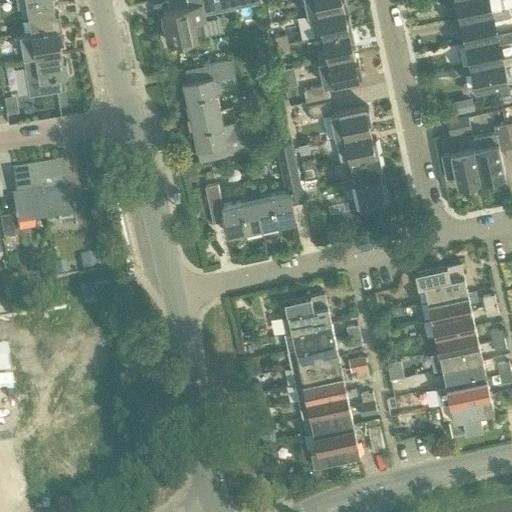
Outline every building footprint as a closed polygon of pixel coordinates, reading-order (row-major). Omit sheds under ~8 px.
[(305,0),(309,13),(344,5),(343,0),(305,0)] [(503,8),(501,0),(458,0),(462,17),(503,8)] [(59,12),(56,12),(55,3),(29,7),(33,31),(61,27),(59,12)] [(205,35),(202,20),(205,19),(202,3),(163,12),(170,43),(205,35)] [(324,35),(352,28),(349,14),(346,14),(344,5),(309,13),(314,37),(324,34),(324,35)] [(467,40),(497,34),(495,21),(511,17),(509,7),(503,8),(462,17),(467,40)] [(61,41),(64,40),(61,27),(33,31),(21,33),(25,56),(62,50),(61,41)] [(329,58),(354,52),(352,44),(355,42),(352,28),(324,35),(329,58)] [(472,64),(503,57),(500,44),(511,41),(511,30),(497,34),(467,40),(472,64)] [(276,45),(289,42),(288,34),(274,37),(276,45)] [(277,52),(291,49),(289,42),(276,45),(277,52)] [(59,75),(66,74),(66,73),(69,72),(67,59),(64,59),(62,50),(25,56),(31,93),(61,88),(59,75)] [(354,52),(329,58),(334,82),(360,76),(359,75),(362,74),(359,61),(356,61),(354,52)] [(511,55),(503,57),(472,64),(478,89),(508,82),(505,67),(511,65),(511,55)] [(208,76),(183,81),(197,148),(223,143),(225,155),(258,148),(252,118),(225,124),(218,92),(239,88),(232,58),(206,64),(208,76)] [(511,102),(511,100),(508,82),(498,84),(502,104),(511,102)] [(474,109),(471,97),(455,101),(457,112),(474,109)] [(366,105),(334,112),(331,100),(308,105),(310,117),(331,113),(336,137),(371,129),(369,121),(372,119),(369,106),(366,106),(366,105)] [(450,133),(472,128),(469,115),(447,119),(450,133)] [(511,146),(511,143),(510,135),(507,122),(495,125),(496,132),(473,137),(476,147),(482,177),(486,176),(488,180),(497,178),(497,174),(506,172),(501,149),(511,146)] [(376,138),(373,138),(371,129),(336,137),(342,161),(351,159),(379,152),(376,138)] [(291,196),(303,193),(292,141),(279,144),(289,190),(256,197),(262,228),(296,221),(291,196)] [(473,179),(482,177),(476,147),(442,154),(447,177),(456,175),(458,182),(462,181),(464,185),(473,183),(473,179)] [(380,168),(382,166),(379,152),(351,159),(356,182),(381,176),(380,168)] [(304,170),(316,167),(314,158),(302,161),(304,170)] [(72,193),(68,193),(63,165),(38,169),(47,225),(76,220),(75,214),(77,214),(76,209),(75,210),(72,193)] [(189,181),(198,179),(196,167),(187,168),(189,181)] [(306,179),(318,176),(316,167),(304,170),(306,179)] [(19,229),(47,225),(38,169),(13,173),(18,201),(14,202),(17,219),(16,219),(16,224),(18,223),(19,229)] [(386,185),(383,185),(381,176),(356,182),(361,206),(387,200),(387,199),(389,198),(386,185)] [(262,228),(256,197),(223,203),(218,183),(206,185),(214,222),(215,222),(215,221),(222,219),(225,218),(229,235),(262,228)] [(334,225),(358,220),(356,207),(332,213),(334,225)] [(5,241),(16,239),(12,219),(2,220),(5,241)] [(98,265),(96,257),(81,259),(82,267),(83,272),(86,272),(98,269),(99,269),(98,265)] [(428,301),(468,292),(461,261),(446,264),(446,265),(415,271),(418,285),(424,284),(428,301)] [(68,274),(67,270),(66,264),(55,266),(56,272),(57,276),(68,274)] [(332,322),(328,304),(327,304),(325,292),(311,295),(311,294),(310,294),(310,295),(279,302),(279,303),(282,314),(282,315),(286,332),(292,330),(332,322)] [(432,317),(472,308),(468,292),(428,301),(432,317)] [(485,305),(496,303),(494,294),(483,296),(485,305)] [(487,315),(499,312),(496,303),(485,305),(487,315)] [(436,335),(476,326),(472,308),(432,317),(436,335)] [(295,347),(335,338),(332,322),(292,330),(295,346),(295,347)] [(348,335),(360,333),(358,323),(346,326),(348,335)] [(439,351),(479,342),(476,326),(436,335),(439,351)] [(492,339),(504,337),(502,327),(490,330),(492,339)] [(350,345),(362,342),(360,333),(348,335),(350,345)] [(494,349),(506,346),(504,337),(492,339),(494,349)] [(292,366),(339,356),(335,338),(295,347),(295,346),(288,348),(292,366)] [(443,368),(483,359),(479,342),(439,351),(443,368)] [(295,382),(343,372),(339,356),(292,366),(295,382)] [(356,369),(367,366),(365,357),(354,360),(356,369)] [(446,385),(486,376),(483,359),(443,368),(446,385)] [(390,379),(404,376),(400,360),(387,363),(390,379)] [(499,373),(511,370),(509,361),(497,363),(499,373)] [(358,378),(370,376),(367,366),(356,369),(358,378)] [(502,382),(511,380),(511,373),(511,370),(499,373),(502,382)] [(299,399),(346,389),(343,372),(295,382),(299,399)] [(450,402),(490,393),(486,376),(446,385),(450,402)] [(402,384),(400,377),(391,380),(393,386),(402,384)] [(302,416),(310,414),(350,406),(346,389),(299,399),(302,416)] [(363,403),(375,400),(373,391),(361,393),(363,403)] [(480,413),(494,410),(490,393),(450,402),(454,418),(447,419),(450,433),(481,426),(481,427),(483,426),(480,413)] [(365,412),(377,410),(375,400),(363,403),(365,412)] [(314,431),(354,423),(350,406),(310,414),(314,431)] [(356,440),(358,440),(354,423),(314,431),(317,447),(311,449),(314,463),(345,456),(346,456),(359,453),(356,440)] [(373,450),(385,447),(380,423),(367,426),(373,450)] [(291,467),(305,463),(299,440),(284,444),(291,467)] [(296,483),(287,474),(277,485),(285,493),(296,483)]
